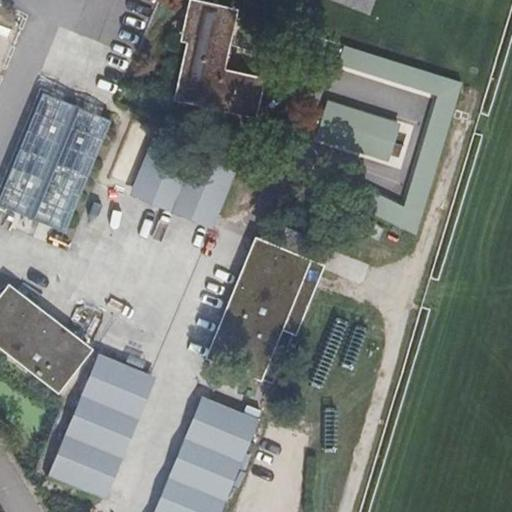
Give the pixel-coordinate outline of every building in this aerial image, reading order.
[(176,97),(252,115),(259,79),(220,70),(234,10),(190,1),(182,38),(189,40),(176,97)] [(420,232),(460,80),(339,49),(314,143),(413,169),(404,202),(360,191),(354,215),(420,232)] [(0,207),(64,234),(111,121),(42,92),(0,194),(0,207)] [(132,190),(213,224),(234,173),(153,139),(132,190)] [(273,225),(265,245),(315,265),(323,246),(273,225)] [(265,245),(256,241),(208,357),(272,384),(320,268),(315,265),(265,245)] [(0,299),(0,345),(58,390),(88,350),(9,288),(0,299)] [(148,376),(98,356),(48,476),(99,497),(148,376)] [(220,511),(257,421),(207,401),(160,511),(220,511)]
